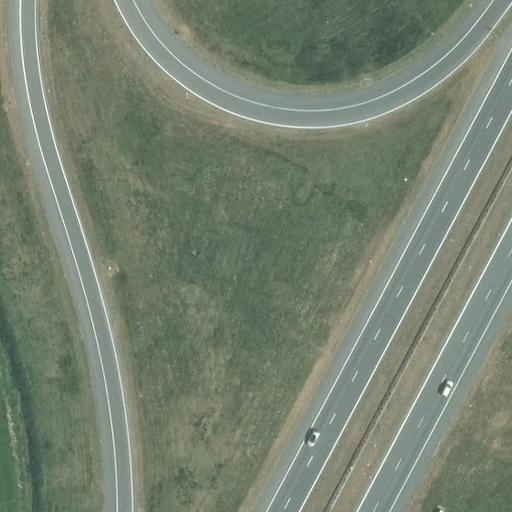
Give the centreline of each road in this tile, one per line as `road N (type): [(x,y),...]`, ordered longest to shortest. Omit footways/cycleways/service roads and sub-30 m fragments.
road 1 (motorway): [(27,0),(37,111),(94,305),(123,511)]
road 2 (motorway): [(511,75),(281,511)]
road 3 (motorway): [(502,0),(428,80),(363,111),(321,118),(282,117),(205,92),(168,65),(122,0)]
road 4 (motorway): [(373,511),(511,249)]
